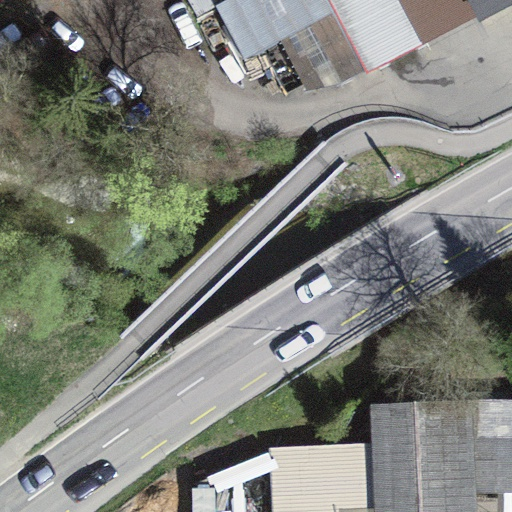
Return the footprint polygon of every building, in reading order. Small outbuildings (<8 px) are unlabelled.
[(309,33),(290,0),(242,0),(237,3),(265,56),(309,33)] [(424,44),(401,0),(345,0),(380,67),(424,44)] [(511,0),(470,0),(480,17),(511,0)] [(451,511),(448,408),(384,410),(386,446),(275,453),(277,511),(387,504),(387,511),(451,511)] [(511,409),(469,409),(468,489),(498,489),(499,454),(511,454),(511,409)]
